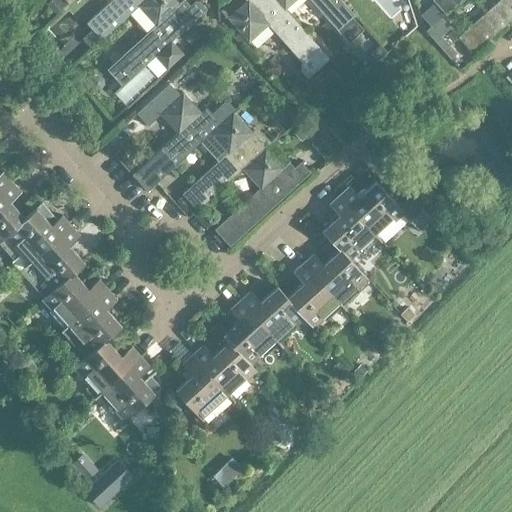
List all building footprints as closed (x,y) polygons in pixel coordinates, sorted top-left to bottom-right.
[(110,0),(86,22),(101,39),(138,5),(143,0),(110,0)] [(194,0),(189,5),(185,9),(176,0),(143,0),(138,5),(155,24),(106,69),(121,86),(155,55),(167,69),(184,53),(172,40),(206,8),(199,1),(194,0)] [(276,0),(245,0),(227,17),(249,40),(267,23),(302,60),(300,69),(307,77),(330,56),(292,17),(284,8),(276,0)] [(354,13),(341,0),(276,0),(284,8),(293,0),(310,0),(337,29),(348,41),(363,28),(351,15),(354,13)] [(432,0),(445,13),(459,0),(432,0)] [(511,0),(497,0),(478,17),(458,35),(473,52),(511,16),(511,15),(511,0)] [(115,154),(132,173),(146,189),(209,133),(220,123),(219,122),(232,110),(233,111),(235,109),(228,102),(224,101),(206,118),(182,92),(158,113),(177,133),(134,171),(122,147),(115,154)] [(70,107),(68,109),(59,117),(70,129),(81,119),(70,107)] [(220,123),(209,133),(227,152),(182,193),(197,209),(242,169),(266,147),(266,146),(271,142),(256,125),(250,130),(233,111),(232,110),(219,122),(220,123)] [(277,142),(298,129),(291,117),(270,130),(277,142)] [(312,144),(318,151),(325,145),(319,138),(312,144)] [(266,147),(242,169),(259,188),(214,228),(229,244),(303,177),(288,160),(283,165),(266,147)] [(0,189),(11,180),(2,171),(0,172),(0,189)] [(11,180),(0,189),(0,238),(7,233),(5,232),(23,216),(9,200),(20,190),(11,180)] [(339,195),(377,235),(402,212),(418,229),(431,217),(409,194),(398,204),(376,180),(358,196),(349,185),(339,195)] [(321,230),(339,248),(366,278),(367,278),(350,260),(377,235),(339,195),(329,204),(339,214),(321,230)] [(63,214),(52,224),(47,219),(54,214),(42,200),(23,216),(5,232),(7,233),(30,260),(71,224),(63,214)] [(30,260),(53,287),(54,288),(73,271),(84,262),(69,244),(80,234),(71,224),(30,260)] [(303,261),(341,302),(366,278),(339,248),(323,263),(313,252),(303,261)] [(287,295),(304,314),(315,326),(341,302),(303,261),(293,271),(302,281),(287,295)] [(54,288),(53,287),(42,296),(66,324),(107,289),(99,278),(87,288),(73,271),(54,288)] [(239,299),(276,339),(304,314),(287,295),(277,285),(260,301),(249,290),(239,299)] [(107,289),(66,324),(61,329),(85,356),(90,352),(106,338),(121,326),(105,308),(116,299),(107,289)] [(249,365),(250,364),(276,339),(239,299),(229,309),(239,319),(221,336),(226,341),(249,365)] [(120,354),(106,338),(90,352),(85,356),(76,364),(92,382),(87,386),(95,395),(99,391),(141,355),(132,344),(120,354)] [(191,354),(229,394),(256,370),(250,364),(249,365),(226,341),(211,355),(201,344),(191,354)] [(229,394),(191,354),(181,363),(191,373),(174,389),(202,419),(229,394)] [(150,365),(141,355),(99,391),(123,418),(153,392),(138,375),(150,365)] [(37,371),(31,363),(22,370),(21,383),(37,371)] [(151,395),(139,405),(147,414),(158,404),(151,395)] [(284,425),(269,439),(274,444),(289,430),(284,425)] [(241,474),(232,464),(221,474),(230,484),(241,474)]
